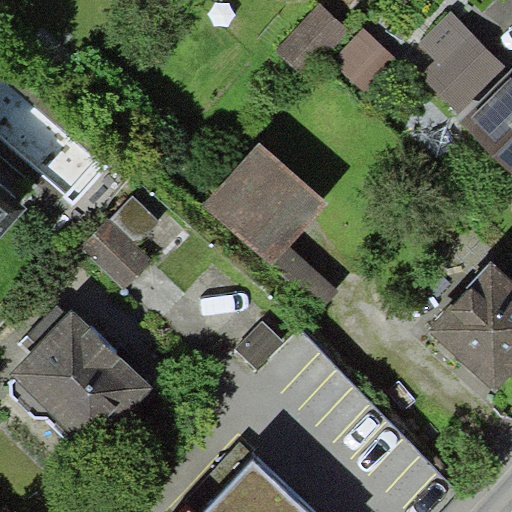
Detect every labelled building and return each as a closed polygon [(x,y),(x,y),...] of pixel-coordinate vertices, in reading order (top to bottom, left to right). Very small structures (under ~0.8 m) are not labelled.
[(352,33),(320,2),(276,49),(308,80),(352,33)] [(507,66),(451,11),(419,42),(436,59),(419,75),(459,112),(507,66)] [(333,60),(365,91),(396,59),(364,28),(333,60)] [(511,69),(461,123),(511,171),(511,69)] [(328,203),(260,142),(204,204),(273,263),(289,246),(328,203)] [(0,238),(27,208),(0,184),(0,238)] [(161,220),(134,194),(110,218),(137,245),(161,220)] [(110,218),(81,246),(124,288),(151,260),(137,245),(110,218)] [(339,289),(289,246),(273,263),(323,307),(339,289)] [(511,372),(511,279),(491,260),(427,329),(494,392),(511,372)] [(38,343),(67,314),(57,305),(28,334),(38,343)] [(151,387),(73,308),(67,314),(38,343),(10,374),(16,379),(69,433),(87,450),(151,387)] [(285,340),(263,321),(237,350),(260,369),(285,340)] [(69,433),(16,379),(12,382),(12,394),(35,416),(46,417),(65,436),(69,433)] [(309,511),(252,460),(204,511),(191,511),(187,508),(183,511),(309,511)]
